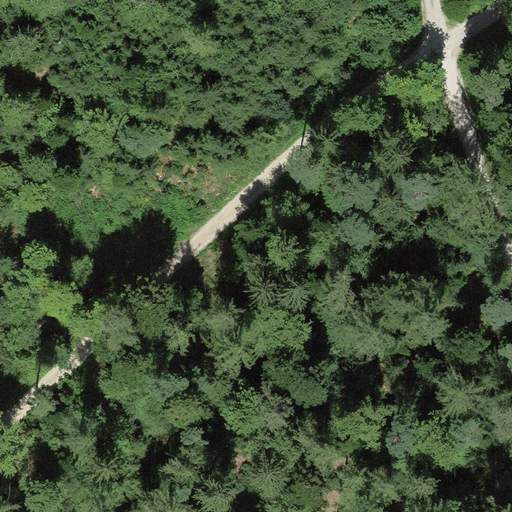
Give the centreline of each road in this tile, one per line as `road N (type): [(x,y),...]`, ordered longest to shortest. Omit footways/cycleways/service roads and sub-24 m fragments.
road 1 (track): [(0,434),(303,147),(497,0)]
road 2 (track): [(428,0),(434,48),(511,257)]
